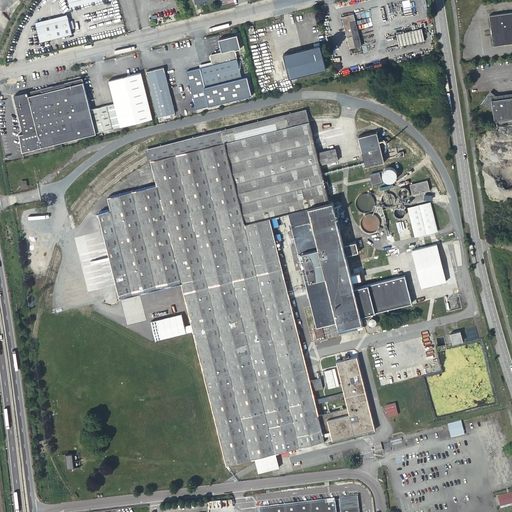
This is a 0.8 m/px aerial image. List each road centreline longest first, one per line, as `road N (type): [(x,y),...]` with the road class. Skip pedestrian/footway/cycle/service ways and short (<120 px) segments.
road 1 (unclassified): [(0,201),(64,182),(129,136),(286,96),(333,95),(386,113),(426,145),(452,193),(471,307),(311,354)]
road 2 (unclassified): [(511,376),(477,252),(439,0)]
road 3 (unclassified): [(364,477),(32,511)]
road 4 (unclassified): [(299,0),(0,74)]
road 5 (primary): [(32,511),(0,279)]
road 6 (primary): [(0,348),(19,511)]
